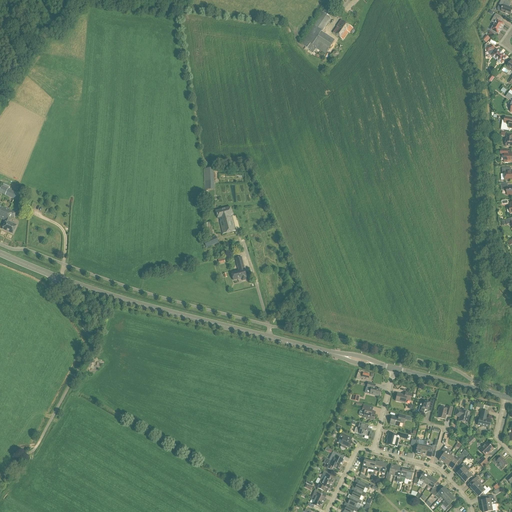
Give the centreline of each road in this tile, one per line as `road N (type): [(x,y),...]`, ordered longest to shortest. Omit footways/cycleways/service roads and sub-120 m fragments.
road 1 (secondary): [(395,369),(143,306),(0,253)]
road 2 (unclassified): [(486,241),(477,85),(441,0)]
road 3 (track): [(486,241),(473,381)]
